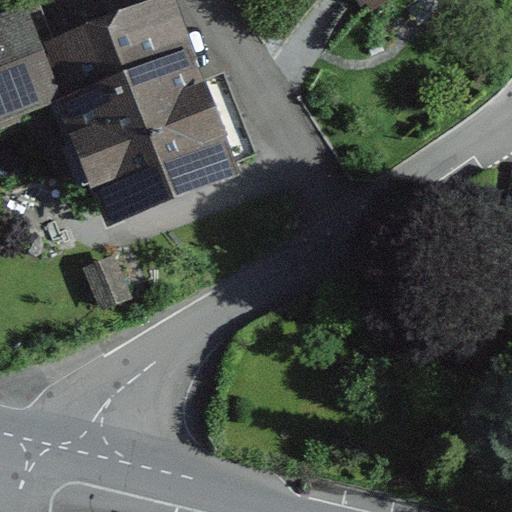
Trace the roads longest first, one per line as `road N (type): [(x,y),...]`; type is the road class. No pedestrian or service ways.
road 1 (residential): [(79,451),(97,412),(158,351),(511,105)]
road 2 (residential): [(79,451),(325,511)]
